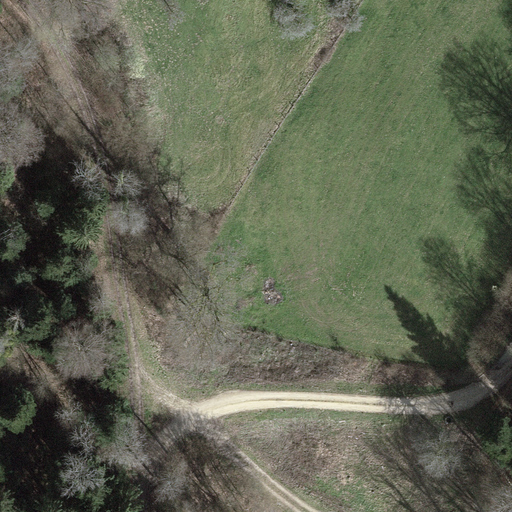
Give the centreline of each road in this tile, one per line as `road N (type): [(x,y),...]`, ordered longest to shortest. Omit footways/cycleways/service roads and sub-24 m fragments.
road 1 (track): [(143,511),(136,353),(221,449),(295,511)]
road 2 (track): [(136,353),(18,33),(0,8)]
road 3 (track): [(511,371),(499,399),(269,397),(188,414)]
